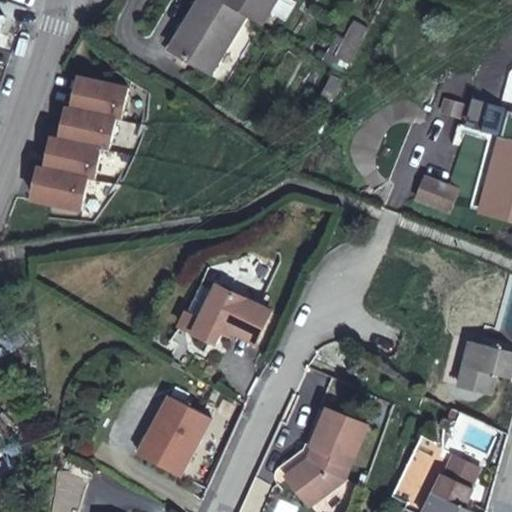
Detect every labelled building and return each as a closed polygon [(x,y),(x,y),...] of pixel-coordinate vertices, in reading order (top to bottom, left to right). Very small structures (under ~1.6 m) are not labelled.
[(216,72),(250,13),(229,0),(204,0),(201,6),(204,9),(178,50),(216,72)] [(229,0),(250,13),(265,22),(278,0),(229,0)] [(329,63),(349,73),(372,25),(353,15),(329,63)] [(74,108),(79,109),(86,78),(80,77),(73,108),(74,108)] [(128,88),(86,78),(79,109),(116,118),(121,119),(128,88)] [(67,140),(74,108),(73,108),(68,107),(61,138),(67,140)] [(108,149),(116,118),(79,109),(74,108),(67,140),(101,147),(108,149)] [(60,138),(54,137),(47,168),(53,169),(60,138)] [(61,138),(60,138),(53,169),(88,177),(94,179),(101,147),(67,140),(61,138)] [(47,168),(41,167),(33,199),(39,200),(47,168)] [(47,168),(39,200),(81,208),(88,177),(53,169),(47,168)] [(428,176),(422,195),(455,206),(461,187),(428,176)] [(214,325),(221,328),(245,338),(259,305),(190,277),(169,326),(207,341),(211,329),(214,325)] [(509,381),(511,369),(511,354),(470,345),(459,390),(490,398),(495,378),(509,381)] [(208,414),(166,392),(134,450),(170,471),(183,447),(189,449),(208,414)] [(341,473),(363,419),(323,403),(309,439),(312,441),(307,454),(304,453),(283,470),(306,499),(341,473)] [(472,491),(482,472),(457,458),(426,511),(467,511),(465,510),(475,492),(472,491)]
